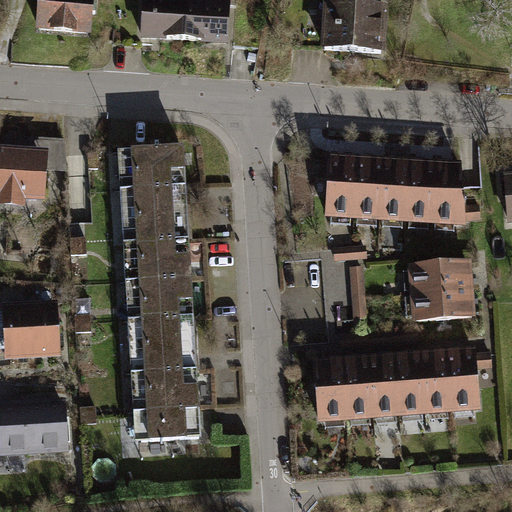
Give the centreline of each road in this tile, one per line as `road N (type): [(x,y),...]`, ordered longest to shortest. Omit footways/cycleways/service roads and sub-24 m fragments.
road 1 (residential): [(278,511),(248,102)]
road 2 (residential): [(248,102),(511,117)]
road 3 (residential): [(0,78),(248,102)]
road 4 (unknown): [(90,87),(111,312)]
